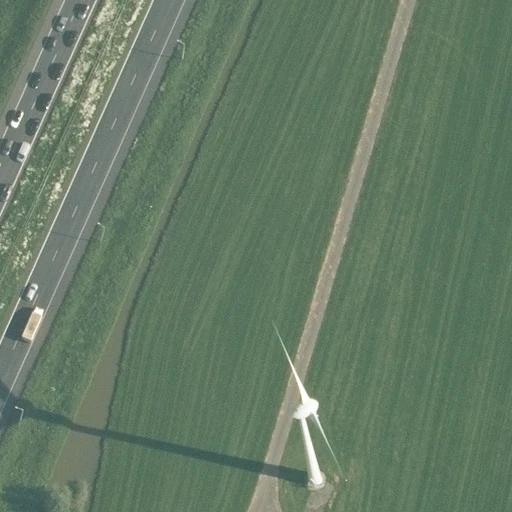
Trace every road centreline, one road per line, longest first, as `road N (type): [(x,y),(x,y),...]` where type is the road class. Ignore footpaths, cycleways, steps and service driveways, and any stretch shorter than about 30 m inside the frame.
road 1 (motorway): [(0,360),(161,0)]
road 2 (motorway): [(75,0),(0,174)]
